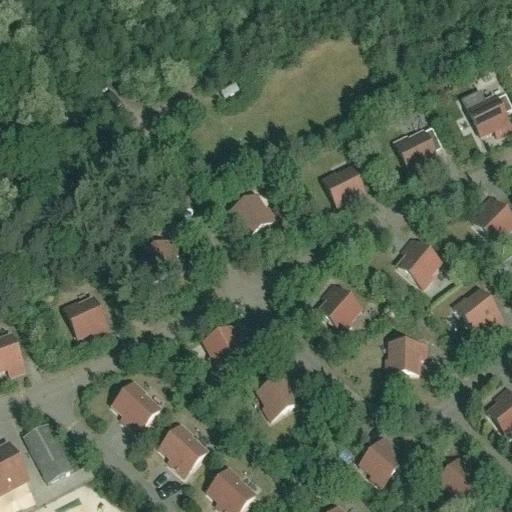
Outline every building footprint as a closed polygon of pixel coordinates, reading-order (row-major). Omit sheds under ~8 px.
[(510,134),(494,102),(479,109),(478,106),(465,112),(480,142),(481,141),(480,141),(486,138),(486,139),(490,137),(490,136),(493,134),(496,141),(510,134)] [(431,133),(422,137),(407,145),(406,142),(394,148),(409,178),(409,177),(409,176),(414,174),(415,175),(419,173),(418,172),(422,170),(425,176),(438,170),(429,150),(438,146),(431,133)] [(366,205),(350,173),(335,180),(334,177),(322,184),(337,214),(338,213),(337,212),(342,210),(343,211),(347,209),(346,208),(350,206),(353,212),(366,205)] [(264,215),(256,201),(225,220),(233,233),(239,229),(241,233),(240,233),(243,237),(243,236),(246,241),(246,242),(274,224),(267,213),(264,215)] [(511,230),(511,224),(489,202),(479,213),(484,218),(481,221),(480,220),(477,223),(478,224),(474,228),(473,227),(472,228),(492,247),(503,235),(505,237),(511,230)] [(173,244),(140,259),(147,274),(144,275),(150,288),(180,274),(180,273),(179,273),(176,268),(177,268),(175,264),(177,263),(175,259),(179,257),(173,244)] [(430,278),(439,268),(411,244),(402,256),(407,260),(404,264),(404,263),(401,266),(401,267),(398,271),(397,271),(417,289),(428,276),(430,278)] [(349,326),(360,314),(333,290),(323,301),(328,306),(325,309),(324,308),(321,311),(322,312),(319,316),(318,316),(317,317),(342,339),(351,329),(349,326)] [(490,333),(501,324),(479,295),(466,305),(464,303),(453,311),(474,338),(475,337),(474,337),(478,333),(479,334),(483,331),(482,330),(485,328),(490,333)] [(107,336),(92,303),(77,310),(76,307),(63,313),(77,343),(78,343),(78,342),(83,340),(87,339),(88,340),(92,338),(94,342),(107,336)] [(208,363),(215,375),(244,359),(244,358),(243,358),(240,354),(241,353),(239,349),(238,350),(236,346),(242,342),(235,329),(203,347),(211,361),(208,363)] [(23,374),(10,339),(0,343),(0,375),(3,375),(3,374),(7,372),(9,379),(23,374)] [(418,364),(425,364),(425,349),(388,349),(388,365),(385,365),(385,379),(418,379),(418,378),(417,378),(417,373),(419,373),(419,369),(417,368),(418,364)] [(295,392),(288,379),(257,398),(265,412),(262,414),(269,425),(298,408),(298,407),(297,408),(294,403),(295,402),(293,398),(292,399),(289,395),(295,392)] [(133,388),(112,411),(124,421),(120,425),(136,439),(159,414),(142,399),(144,397),(133,388)] [(488,417),(487,418),(508,443),(511,440),(511,401),(506,394),(494,403),(499,409),(496,411),(495,410),(491,413),(492,414),(488,417)] [(22,441),(41,476),(66,463),(47,428),(22,441)] [(180,430),(159,453),(171,463),(167,467),(183,482),(206,457),(189,442),(191,439),(180,430)] [(383,443),(359,471),(372,481),(370,484),(380,493),(402,467),(401,466),(400,467),(396,463),(397,463),(393,460),(393,461),(390,458),(394,452),(383,443)] [(0,498),(26,484),(7,449),(0,452),(0,498)] [(449,500),(447,502),(457,511),(479,486),(478,485),(478,486),(473,482),(474,481),(471,478),(470,479),(467,476),(471,471),(460,462),(436,489),(449,500)] [(216,511),(243,511),(254,501),(237,485),(239,483),(228,474),(207,497),(219,507),(215,511),(216,511)]
